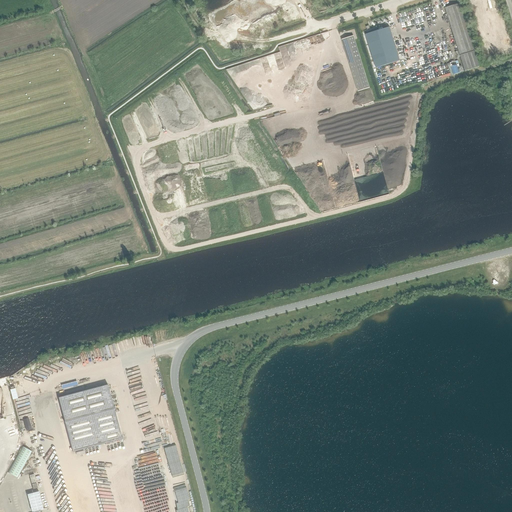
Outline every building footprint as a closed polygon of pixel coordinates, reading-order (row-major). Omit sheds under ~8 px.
[(192,0),(219,42),(236,30),(216,0),(192,0)] [(261,0),(232,0),(250,26),(270,13),(261,0)] [(479,67),(459,3),(445,8),(465,71),(479,67)] [(387,30),(363,37),(381,95),(405,87),(387,30)] [(342,39),(358,91),(369,88),(353,36),(342,39)] [(459,60),(451,62),(453,75),(462,73),(459,60)] [(354,106),(362,104),(360,98),(352,100),(354,106)] [(63,389),(79,384),(78,380),(62,385),(63,389)] [(64,422),(65,422),(73,452),(122,439),(114,409),(115,409),(114,409),(108,385),(58,398),(65,422),(64,422)] [(22,446),(8,472),(17,478),(32,452),(22,446)] [(39,491),(27,494),(32,511),(33,511),(36,511),(39,511),(39,510),(43,509),(39,491)]
